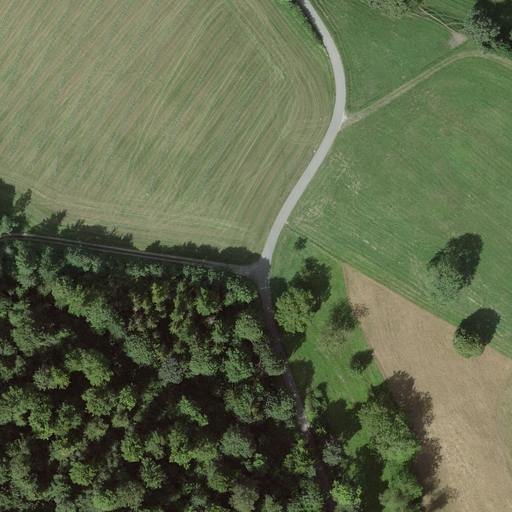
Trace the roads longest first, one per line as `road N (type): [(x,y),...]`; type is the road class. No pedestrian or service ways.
road 1 (unclassified): [(331,511),(260,273),(274,229),(337,119),(338,79),(324,31),(302,0)]
road 2 (track): [(314,461),(0,274)]
road 3 (track): [(260,273),(0,238)]
road 4 (track): [(196,388),(0,384)]
road 5 (track): [(337,119),(454,57),(511,67)]
